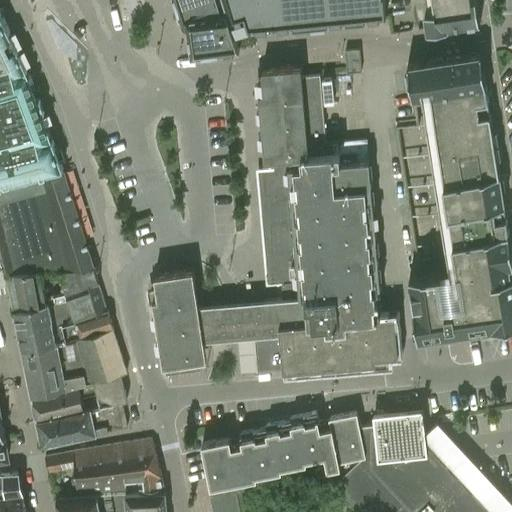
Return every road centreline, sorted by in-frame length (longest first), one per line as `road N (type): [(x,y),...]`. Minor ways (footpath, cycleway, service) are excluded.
road 1 (residential): [(373,54),(412,377)]
road 2 (residential): [(157,399),(412,377)]
road 3 (residential): [(169,251),(203,247),(192,123),(179,76)]
road 4 (residential): [(169,251),(127,113),(143,85)]
road 5 (residential): [(157,399),(131,280),(169,251)]
road 6 (residential): [(33,460),(0,296)]
road 7 (residential): [(511,31),(373,54)]
road 8 (residential): [(373,54),(369,34),(267,49)]
